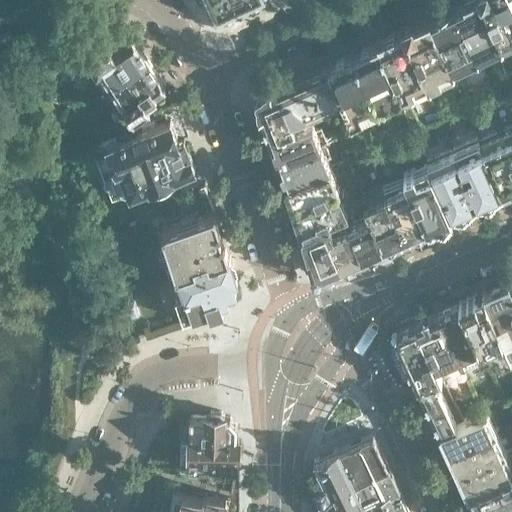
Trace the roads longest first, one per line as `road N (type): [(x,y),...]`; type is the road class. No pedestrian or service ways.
road 1 (residential): [(75,511),(142,381),(205,363),(251,368),(269,379)]
road 2 (residential): [(293,318),(205,71)]
road 3 (residential): [(442,511),(384,404),(340,359)]
road 4 (residential): [(205,71),(353,0)]
